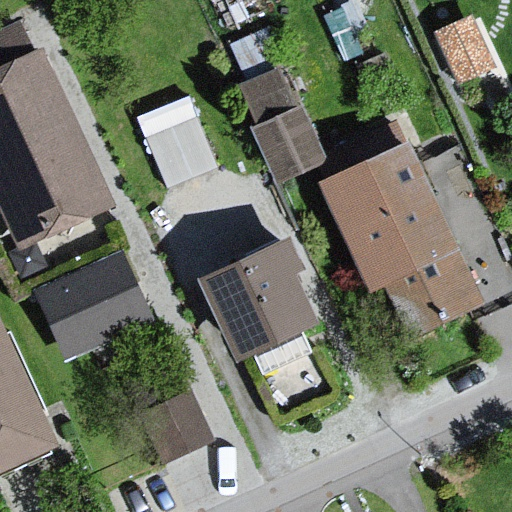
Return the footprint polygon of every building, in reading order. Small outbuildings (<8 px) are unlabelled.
[(477,4),(435,21),(456,73),(498,57),(477,4)] [(27,27),(0,38),(0,215),(15,247),(114,216),(27,27)] [(229,97),(273,186),(325,169),(278,77),(229,97)] [(197,88),(143,99),(160,174),(213,162),(197,88)] [(404,151),(314,187),(363,304),(381,292),(404,339),(479,311),(404,151)] [(64,347),(157,310),(129,239),(35,276),(64,347)] [(285,247),(197,287),(233,369),(317,329),(285,247)] [(0,346),(0,484),(48,459),(0,346)] [(163,441),(208,438),(203,388),(159,392),(163,441)]
